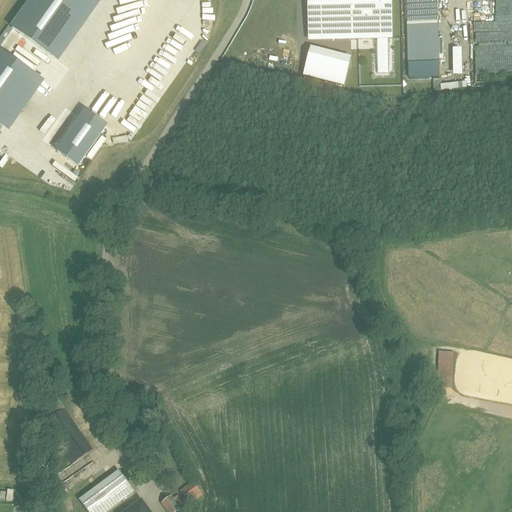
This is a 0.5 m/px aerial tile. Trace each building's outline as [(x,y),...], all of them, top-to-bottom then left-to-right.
[(99,0),(27,0),(9,26),(56,60),(99,0)] [(308,0),(309,42),(376,39),(387,39),(393,40),(391,0),(308,0)] [(438,0),(407,0),(409,62),(439,61),(438,0)] [(474,38),(475,74),(511,72),(511,46),(494,47),(494,41),(500,40),(500,37),(474,38)] [(376,39),(377,73),(388,73),(387,39),(376,39)] [(310,56),(349,66),(351,59),(311,48),(310,56)] [(43,80),(0,49),(0,123),(8,129),(43,80)] [(451,50),(452,76),(461,76),(460,49),(451,50)] [(304,76),(344,86),(349,66),(310,56),(304,76)] [(136,85),(150,62),(145,59),(139,68),(133,64),(125,78),(136,85)] [(438,64),(407,64),(407,79),(438,79),(438,64)] [(116,86),(109,89),(111,94),(107,96),(110,103),(122,97),(116,86)] [(84,108),(54,149),(76,166),(106,125),(84,108)] [(0,150),(6,155),(21,132),(15,128),(0,150)] [(37,140),(42,143),(51,133),(47,129),(37,140)] [(453,353),(439,352),(438,388),(452,388),(453,353)] [(57,370),(47,373),(48,378),(50,378),(59,376),(57,370)] [(57,376),(50,378),(53,390),(60,389),(57,376)] [(59,401),(39,415),(45,423),(60,413),(65,410),(59,401)] [(88,454),(60,413),(45,423),(74,464),(88,454)] [(119,472),(80,501),(88,511),(108,511),(135,493),(119,472)] [(194,483),(181,492),(189,504),(203,495),(194,483)] [(178,511),(181,510),(172,497),(162,504),(167,511),(178,511)] [(147,510),(141,501),(126,511),(149,511),(147,509),(147,510)]
